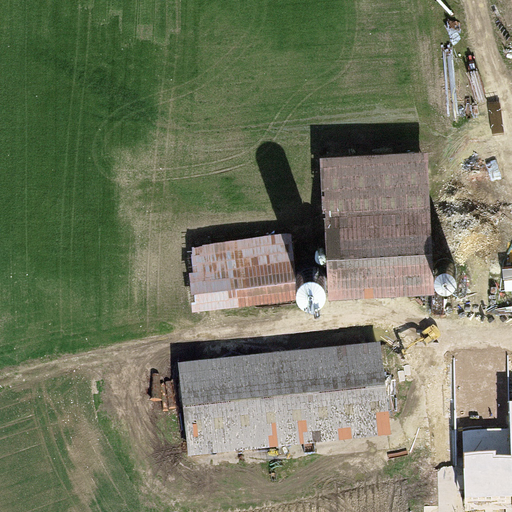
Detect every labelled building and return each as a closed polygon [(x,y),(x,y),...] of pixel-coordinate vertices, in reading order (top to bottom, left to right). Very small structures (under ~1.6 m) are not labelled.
[(319,154),(325,292),(424,288),(418,150),(319,154)] [(286,235),(185,246),(192,310),(292,299),(286,235)] [(511,290),(511,263),(501,264),(503,291),(511,290)] [(375,353),(178,371),(186,460),(383,441),(375,353)] [(511,511),(511,405),(453,406),(454,511),(511,511)]
